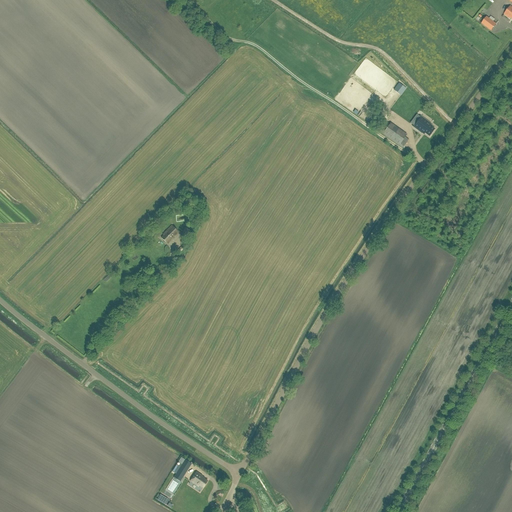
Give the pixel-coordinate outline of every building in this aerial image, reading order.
[(487,17),(481,24),(491,31),(496,24),(487,17)] [(399,83),(394,90),(401,95),(406,89),(399,83)] [(413,114),(417,109),(401,96),(399,99),(403,101),(401,104),(404,106),(402,109),(404,111),(406,109),(413,114)] [(429,136),(435,129),(432,127),(433,127),(430,125),(431,124),(421,117),(413,127),(422,133),(424,133),(429,136)] [(382,134),(388,126),(384,123),(379,131),(382,134)] [(390,123),(388,126),(382,134),(399,146),(405,137),(407,134),(390,123)] [(408,140),(405,137),(399,146),(402,148),(408,140)] [(168,244),(179,233),(172,226),(163,235),(164,236),(161,238),(168,244)] [(190,231),(184,228),(180,236),(185,239),(190,231)] [(105,282),(114,274),(112,272),(103,280),(105,282)] [(185,460),(174,478),(180,481),(191,464),(185,460)] [(203,488),(207,481),(201,477),(202,476),(196,472),(190,481),(196,485),(196,484),(199,486),(203,488)] [(173,503),(177,497),(170,492),(166,499),(173,503)] [(160,494),(156,500),(161,503),(165,497),(160,494)]
